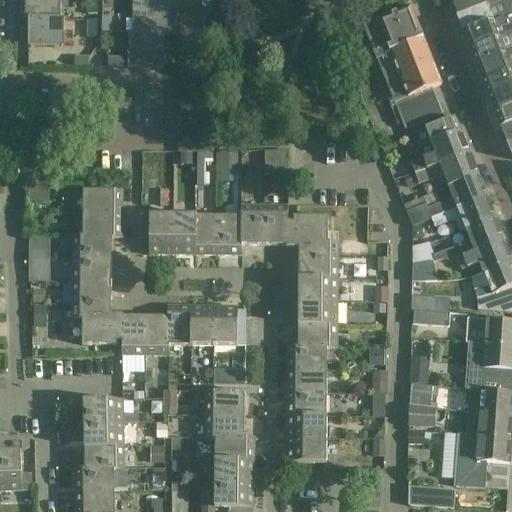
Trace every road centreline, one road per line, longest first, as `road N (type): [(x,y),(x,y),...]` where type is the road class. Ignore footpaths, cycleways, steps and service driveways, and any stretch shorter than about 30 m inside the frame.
road 1 (residential): [(387,511),(397,231),(372,178),(309,177)]
road 2 (residential): [(47,511),(45,405),(19,405),(12,142)]
road 3 (residential): [(511,215),(427,0)]
road 4 (residential): [(262,511),(263,286)]
road 5 (residential): [(12,142),(164,141),(164,86)]
